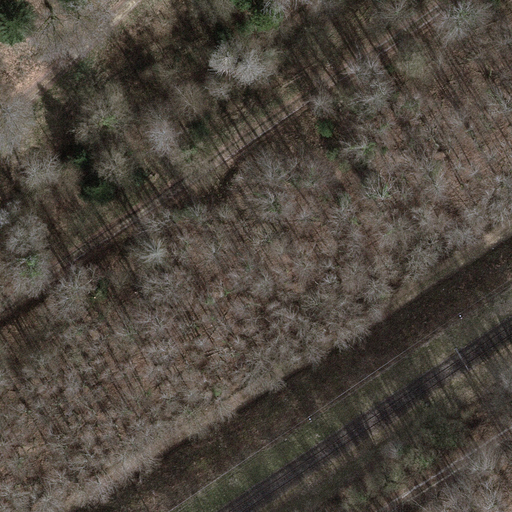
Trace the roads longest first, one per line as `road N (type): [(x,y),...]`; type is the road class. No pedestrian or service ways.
road 1 (track): [(0,304),(457,0)]
road 2 (track): [(57,511),(511,225)]
road 3 (track): [(0,126),(133,0)]
road 4 (track): [(511,424),(373,511)]
